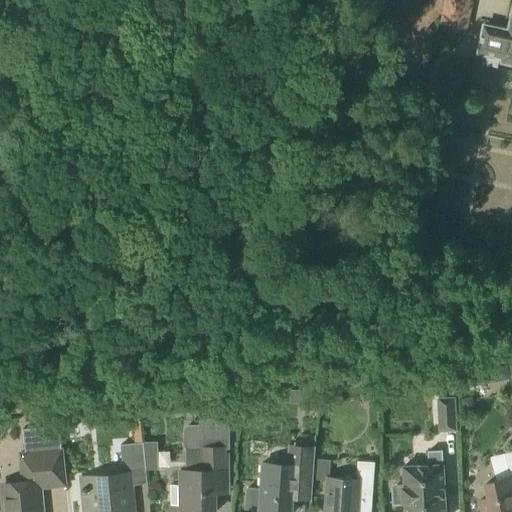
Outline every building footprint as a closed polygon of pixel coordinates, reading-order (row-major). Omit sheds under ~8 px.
[(464,24),(469,0),(444,0),(440,20),(464,24)] [(511,15),(508,31),(484,25),(478,53),(503,59),(502,63),(511,64),(511,15)] [(511,379),(507,358),(483,363),(484,368),(470,371),(474,386),(490,383),(489,378),(493,377),(495,383),(511,379)] [(303,391),(302,404),(315,404),(316,391),(303,391)] [(237,414),(237,394),(187,393),(187,413),(237,414)] [(439,432),(457,431),(455,397),(437,398),(439,432)] [(135,443),(143,442),(141,419),(133,419),(135,443)] [(216,419),(198,419),(199,425),(187,425),(183,429),(183,446),(186,449),(196,449),(196,471),(178,471),(178,485),(171,485),(171,511),(215,511),(215,486),(229,485),(229,453),(225,453),(225,449),(230,449),(229,425),(216,425),(216,419)] [(61,448),(59,425),(22,429),(25,451),(17,452),(21,483),(3,485),(5,511),(45,511),(43,489),(67,487),(63,447),(61,448)] [(120,444),(123,468),(144,466),(145,466),(143,442),(135,443),(120,444)] [(312,491),(315,446),(288,444),(286,465),(263,463),(261,488),(246,487),(245,509),(259,510),(258,511),(291,511),(293,489),(312,491)] [(442,465),(442,451),(428,451),(428,466),(403,467),(404,485),(396,485),(396,505),(405,504),(404,511),(444,511),(443,465),(442,465)] [(511,511),(511,451),(490,457),(496,482),(485,485),(488,499),(479,501),(481,511),(511,511)] [(330,460),(318,460),(316,480),(329,481),(330,460)] [(355,483),(331,481),(330,481),(327,511),(354,511),(355,507),(372,508),(375,462),(357,461),(355,483)] [(123,474),(77,478),(80,511),(135,511),(133,485),(131,485),(130,472),(123,472),(123,474)]
